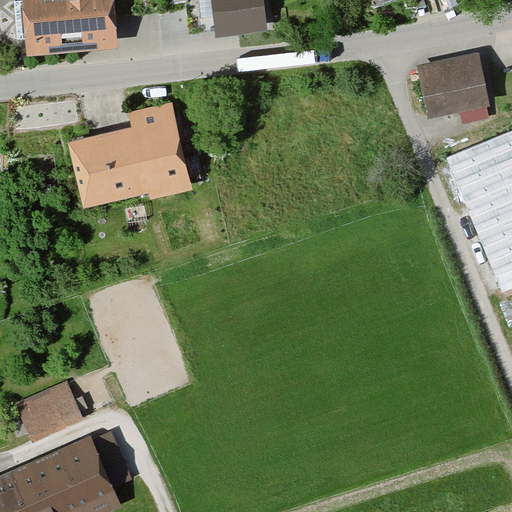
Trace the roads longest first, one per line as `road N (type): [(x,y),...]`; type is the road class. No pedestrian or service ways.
road 1 (unclassified): [(511,18),(383,44),(0,87)]
road 2 (track): [(383,44),(511,369)]
